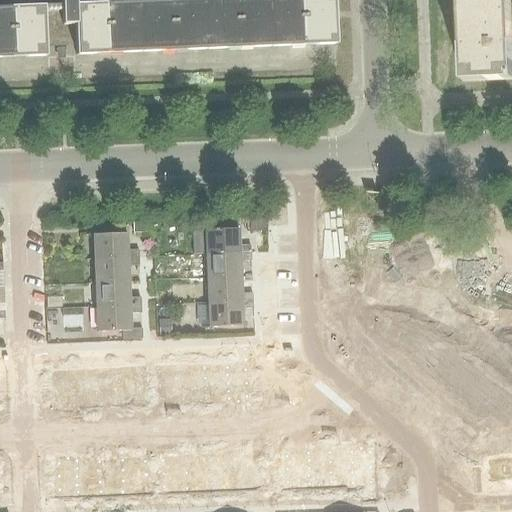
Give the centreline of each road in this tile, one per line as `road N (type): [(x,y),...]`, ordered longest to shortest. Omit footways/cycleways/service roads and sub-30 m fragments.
road 1 (residential): [(428,511),(427,474),(309,354),(306,157)]
road 2 (residential): [(328,427),(28,439)]
road 3 (tertiary): [(19,166),(306,157)]
road 4 (residential): [(28,439),(19,166)]
road 5 (residential): [(370,153),(368,0)]
road 6 (tertiary): [(370,153),(511,145)]
